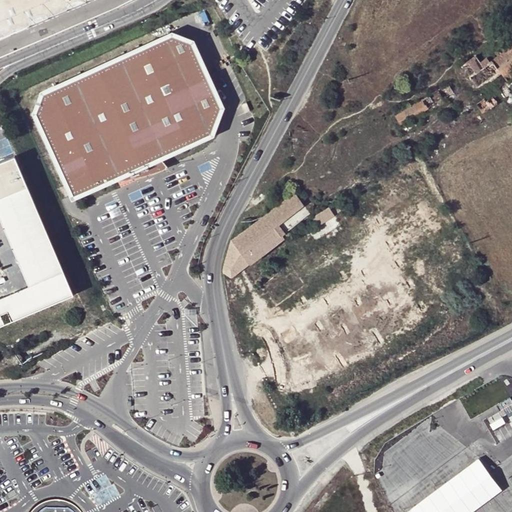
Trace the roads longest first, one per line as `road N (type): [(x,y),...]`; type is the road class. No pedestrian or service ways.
road 1 (secondary): [(221,349),(212,284),(218,239),(346,0)]
road 2 (secondary): [(285,497),(468,362)]
road 3 (secondary): [(468,362),(321,434),(268,450)]
road 4 (unclassified): [(125,432),(77,394),(0,389)]
road 5 (unclassified): [(36,53),(156,0)]
road 6 (unclassified): [(0,400),(71,407),(125,432)]
